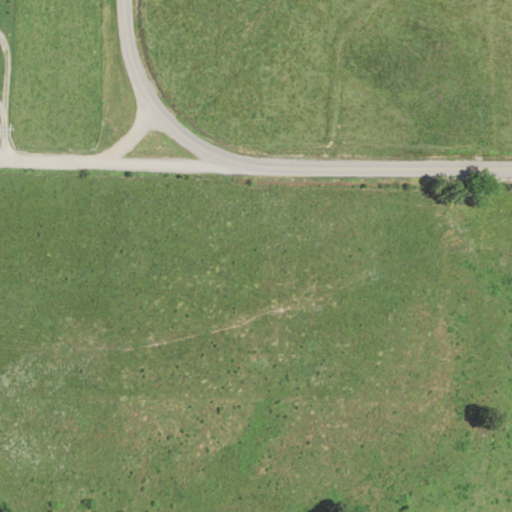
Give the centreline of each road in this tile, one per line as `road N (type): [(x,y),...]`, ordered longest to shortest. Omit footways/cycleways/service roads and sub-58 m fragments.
road 1 (secondary): [(511,169),(236,168),(197,146),(150,100),(129,37),(128,0)]
road 2 (residential): [(0,158),(236,168)]
